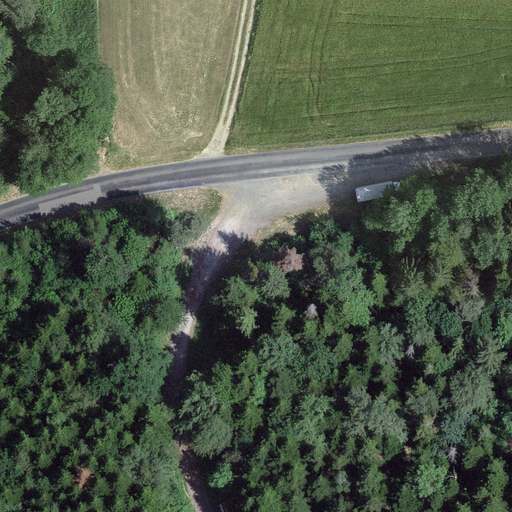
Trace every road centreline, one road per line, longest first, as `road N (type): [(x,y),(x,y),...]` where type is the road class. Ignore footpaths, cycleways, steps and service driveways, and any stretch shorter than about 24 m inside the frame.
road 1 (unclassified): [(511,136),(207,163),(125,176),(0,212)]
road 2 (track): [(302,155),(220,232),(184,339),(185,450),(212,511)]
road 3 (track): [(184,397),(81,440),(20,511)]
road 4 (track): [(207,163),(232,92),(249,0)]
